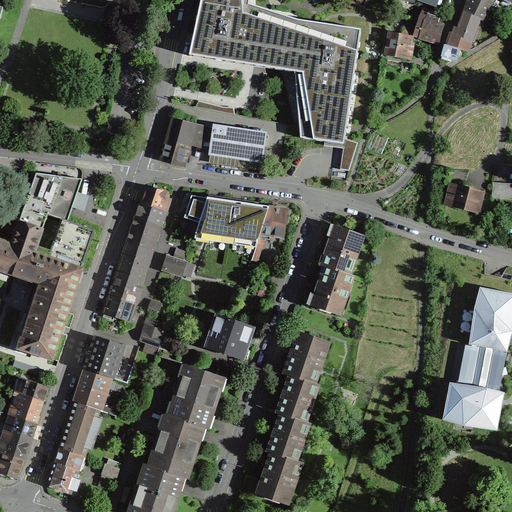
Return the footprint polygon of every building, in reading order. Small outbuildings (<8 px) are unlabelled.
[(311,22),(298,20),(249,4),(249,0),(201,0),(200,5),(194,34),(189,56),(249,65),(295,72),(299,126),(300,138),(324,141),(344,144),(345,138),(346,128),(361,29),(325,24),(311,22)] [(468,0),(468,2),(464,12),(478,18),(483,21),(492,0),(468,0)] [(418,19),(413,36),(417,37),(420,38),(424,24),(429,11),(425,9),(422,10),(418,19)] [(439,44),(443,27),(436,25),(441,13),(430,9),(429,11),(424,24),(420,38),(429,40),(439,44)] [(478,18),(464,12),(460,24),(456,35),(469,42),(478,18)] [(411,48),(413,37),(390,32),(386,55),(409,59),(410,54),(412,48),(411,48)] [(456,35),(453,33),(450,41),(448,46),(460,50),(466,51),(469,42),(456,35)] [(457,58),(458,57),(459,57),(460,56),(461,55),(462,53),(461,51),(460,50),(448,46),(445,45),(442,54),(440,61),(447,63),(457,58)] [(203,142),(207,126),(173,119),(165,146),(161,160),(181,166),(182,165),(185,166),(190,148),(187,147),(188,142),(202,146),(203,142)] [(207,126),(203,142),(207,142),(209,143),(211,143),(210,153),(261,161),(265,134),(214,126),(214,127),(207,126)] [(40,281),(18,347),(18,348),(52,359),(56,347),(78,281),(95,230),(68,221),(76,198),(82,179),(81,179),(36,173),(34,178),(11,244),(0,240),(0,269),(11,273),(12,271),(17,273),(15,279),(33,285),(35,279),(40,281)] [(500,198),(511,198),(511,184),(494,183),(493,198),(500,198)] [(478,212),(483,191),(466,187),(457,185),(451,206),(478,212)] [(155,189),(145,188),(141,203),(162,210),(166,211),(167,209),(164,208),(167,198),(168,198),(168,197),(169,196),(168,195),(168,194),(168,193),(167,192),(166,191),(165,191),(155,189)] [(184,217),(191,220),(200,223),(208,198),(191,195),(188,206),(184,217)] [(257,243),(260,234),(269,206),(214,198),(208,197),(208,198),(200,223),(196,233),(257,243)] [(162,210),(141,203),(140,205),(136,217),(157,224),(162,210)] [(284,238),(288,209),(274,207),(269,206),(260,234),(284,238)] [(128,242),(149,249),(153,250),(154,247),(150,246),(157,224),(136,217),(132,230),(128,242)] [(187,234),(195,237),(196,233),(200,223),(191,220),(187,234)] [(327,267),(351,276),(365,237),(337,227),(332,241),(324,266),(327,267)] [(116,277),(137,284),(142,269),(145,270),(147,265),(144,264),(149,249),(128,242),(120,264),(116,277)] [(187,262),(169,256),(167,262),(164,269),(182,275),(183,274),(187,262)] [(187,262),(183,274),(189,276),(193,265),(187,262)] [(314,305),(342,315),(355,277),(351,276),(327,267),(319,292),(314,305)] [(131,302),(134,294),(136,287),(142,289),(143,286),(141,285),(137,284),(116,277),(110,293),(110,295),(131,302)] [(511,333),(511,293),(480,287),(474,308),(469,344),(472,345),(464,384),(493,389),(500,350),(507,351),(511,335),(511,333)] [(131,302),(110,295),(109,299),(104,313),(103,316),(112,319),(113,316),(131,321),(134,313),(132,312),(133,310),(129,309),(131,302)] [(151,300),(149,308),(159,311),(162,303),(151,300)] [(253,327),(217,314),(206,346),(242,359),(249,339),(253,327)] [(164,330),(165,324),(147,318),(140,341),(147,343),(159,347),(169,350),(174,334),(164,331),(164,330)] [(292,376),(316,383),(330,343),(301,332),(290,362),(286,374),(292,376)] [(85,368),(123,381),(127,382),(132,366),(121,362),(117,374),(114,373),(123,345),(96,336),(89,357),(85,368)] [(144,350),(157,354),(159,347),(147,343),(144,350)] [(222,376),(187,365),(177,396),(171,416),(202,426),(206,427),(222,376)] [(75,401),(96,408),(104,385),(120,390),(123,381),(85,368),(78,391),(75,401)] [(316,383),(292,376),(282,404),(279,413),(283,414),(307,422),(320,384),(316,383)] [(11,386),(10,389),(23,394),(43,401),(44,398),(48,387),(20,377),(16,388),(11,386)] [(464,384),(450,382),(443,419),(464,425),(497,430),(503,402),(505,392),(493,389),(464,384)] [(43,401),(23,394),(19,407),(15,405),(11,415),(13,416),(36,423),(42,404),(43,401)] [(60,447),(83,456),(85,456),(100,410),(96,408),(75,401),(66,428),(60,447)] [(275,438),(270,451),(274,452),(298,460),(310,423),(307,422),(283,414),(275,438)] [(202,426),(171,416),(167,415),(159,441),(151,465),(182,476),(185,477),(202,426)] [(5,427),(5,430),(31,439),(31,437),(36,423),(13,416),(9,428),(5,427)] [(4,452),(24,458),(30,440),(31,439),(5,430),(4,433),(7,434),(1,451),(4,452)] [(54,465),(47,484),(71,493),(77,475),(83,456),(60,447),(54,465)] [(24,458),(4,452),(0,462),(0,472),(17,478),(23,462),(24,458)] [(298,460),(274,452),(266,475),(263,482),(264,483),(260,494),(289,504),(303,462),(298,460)] [(119,468),(105,463),(102,472),(116,477),(119,468)] [(151,465),(147,464),(131,511),(170,511),(182,476),(151,465)]
